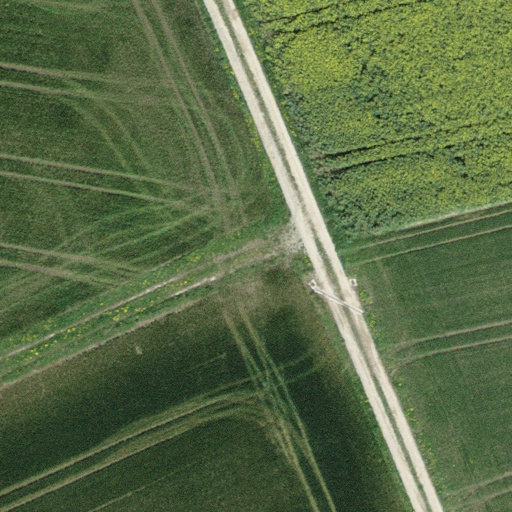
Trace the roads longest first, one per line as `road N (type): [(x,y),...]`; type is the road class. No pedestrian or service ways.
road 1 (track): [(218,0),(442,511)]
road 2 (track): [(304,198),(0,341)]
